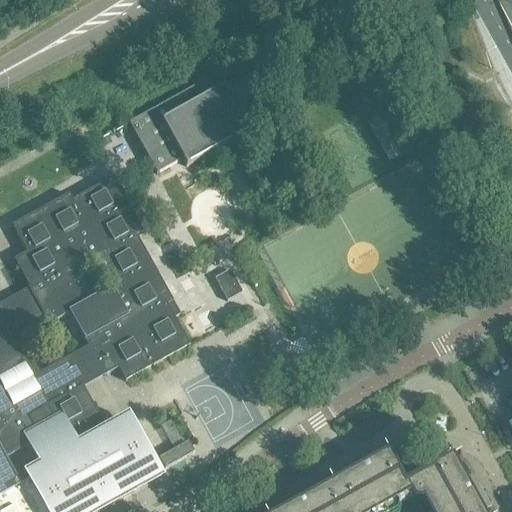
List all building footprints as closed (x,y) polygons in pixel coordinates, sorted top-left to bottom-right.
[(186,168),(262,126),(237,81),(221,90),(214,78),(129,125),(156,175),(182,161),(186,168)] [(125,383),(126,382),(126,381),(152,366),(153,367),(161,363),(161,361),(187,346),(188,348),(189,347),(174,319),(167,307),(173,303),(172,302),(171,303),(156,276),(157,275),(153,267),(151,268),(136,241),(145,236),(144,235),(143,236),(112,181),(114,180),(113,179),(72,202),(69,196),(12,227),(27,254),(14,261),(15,263),(16,262),(31,289),(28,290),(32,297),(0,314),(0,379),(23,367),(39,397),(14,411),(32,445),(39,441),(49,461),(42,465),(46,472),(20,487),(33,511),(103,511),(160,480),(127,420),(105,432),(82,390),(84,389),(80,382),(100,371),(104,378),(118,370),(125,383)] [(242,294),(230,272),(215,280),(227,303),(242,294)] [(32,445),(14,411),(0,385),(0,457),(2,461),(5,460),(32,445)] [(165,471),(194,454),(188,444),(159,460),(165,471)] [(33,511),(20,487),(5,460),(2,461),(0,457),(0,511),(33,511)] [(416,498),(410,488),(393,458),(378,466),(377,464),(370,462),(368,469),(364,471),(361,467),(352,472),(356,479),(337,489),(349,511),(398,511),(397,509),(416,498)] [(485,511),(483,508),(490,505),(485,495),(481,498),(478,493),(480,487),(480,486),(473,485),(471,486),(458,462),(410,488),(416,498),(423,495),(432,511),(485,511)] [(349,511),(337,489),(314,502),(313,499),(306,497),(306,498),(304,504),(300,506),(298,502),(288,507),(290,511),(349,511)]
